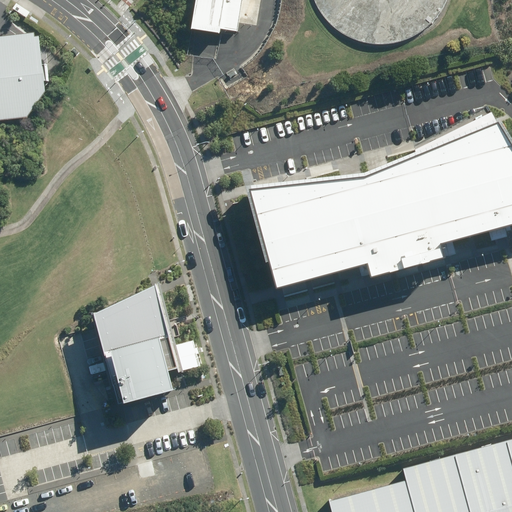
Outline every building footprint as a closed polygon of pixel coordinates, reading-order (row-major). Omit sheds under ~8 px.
[(196,0),(192,28),(219,33),(220,28),(237,31),(241,0),(196,0)] [(316,0),(324,14),(340,29),(360,38),(383,41),(405,36),(425,24),(440,6),(442,0),(316,0)] [(2,34),(11,117),(26,116),(44,89),(38,30),(2,34)] [(0,34),(0,118),(11,117),(2,34),(0,34)] [(361,174),(247,186),(274,288),(365,261),(368,274),(441,254),(438,243),(511,221),(511,147),(494,118),(361,174)] [(92,315),(122,404),(179,389),(153,281),(92,315)] [(511,511),(511,465),(506,442),(454,455),(469,511),(511,511)] [(469,511),(454,455),(404,468),(407,481),(415,511),(469,511)] [(415,511),(407,481),(328,501),(330,511),(415,511)]
